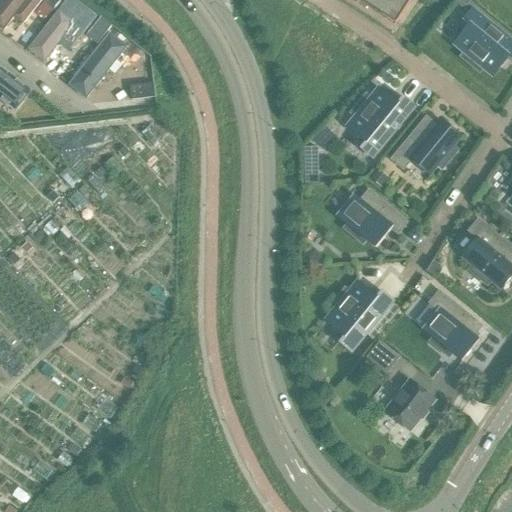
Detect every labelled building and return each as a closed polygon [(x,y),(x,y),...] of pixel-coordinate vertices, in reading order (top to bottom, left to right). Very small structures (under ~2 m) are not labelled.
[(1,0),(0,2),(0,32),(7,38),(35,0),(1,0)] [(70,0),(66,0),(25,52),(49,71),(91,17),(70,0)] [(54,12),(63,0),(46,0),(43,3),(54,12)] [(356,0),(396,25),(412,0),(356,0)] [(511,42),(473,10),(463,22),(469,27),(454,46),(464,54),(460,58),(479,73),(483,69),(492,77),(508,58),(511,61),(511,42)] [(97,45),(112,27),(101,18),(86,37),(97,45)] [(111,33),(69,87),(93,106),(136,52),(111,33)] [(0,68),(0,104),(12,114),(29,91),(0,68)] [(155,98),(154,84),(130,87),(131,101),(155,98)] [(372,158),(414,108),(402,98),(397,105),(378,89),(370,99),(366,95),(351,114),(355,118),(347,127),(366,143),(361,149),(372,158)] [(453,148),(461,138),(441,121),(436,127),(426,118),(392,160),(403,170),(411,161),(430,176),(438,167),(442,170),(457,151),(453,148)] [(407,223),(368,192),(360,202),(354,197),(337,217),(347,225),(343,229),(362,245),(366,241),(376,249),(391,230),(397,235),(407,223)] [(511,265),(511,266),(511,265),(511,248),(478,221),(469,232),(478,240),(462,259),(472,267),(468,271),(487,287),(491,282),(500,290),(511,276),(511,265)] [(351,352),(392,302),(381,292),(376,298),(357,283),(349,293),(345,289),(329,308),(333,312),(325,321),(344,337),(339,343),(351,352)] [(473,337),(481,327),(439,292),(430,304),(439,311),(423,331),(433,338),(429,343),(448,358),(452,354),(462,362),(478,342),(473,337)] [(400,358),(379,342),(366,359),(386,376),(400,358)] [(385,413),(410,432),(435,401),(410,381),(385,413)]
